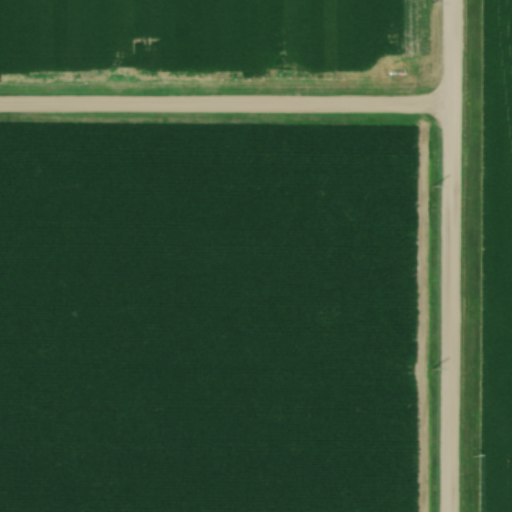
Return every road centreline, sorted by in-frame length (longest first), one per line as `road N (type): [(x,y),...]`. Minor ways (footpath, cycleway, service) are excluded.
road 1 (residential): [(450,511),(450,0)]
road 2 (residential): [(450,104),(0,102)]
